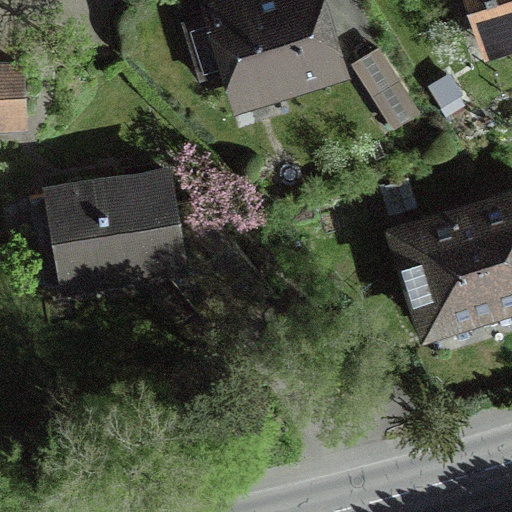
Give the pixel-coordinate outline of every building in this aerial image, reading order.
[(241,98),(327,71),(305,0),(255,0),(180,24),(197,79),(232,68),(241,98)] [(511,0),(479,0),(494,44),(511,38),(511,0)] [(0,66),(0,126),(18,126),(15,66),(0,66)] [(402,98),(377,113),(387,129),(412,114),(402,98)] [(164,175),(45,194),(61,283),(159,268),(214,335),(268,290),(215,223),(174,231),(164,175)] [(511,195),(392,233),(423,329),(511,300),(511,195)]
